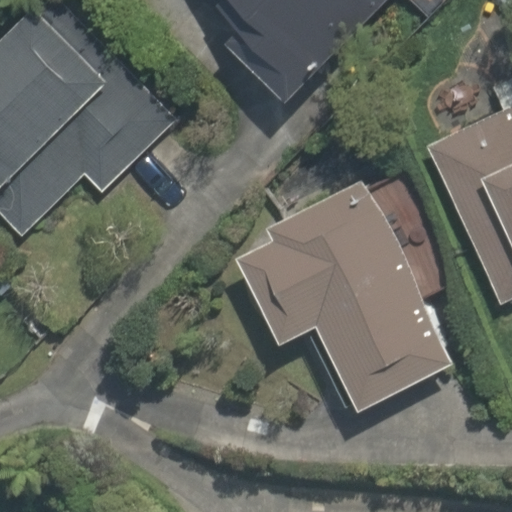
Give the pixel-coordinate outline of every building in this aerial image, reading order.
[(113,189),(186,110),(65,0),(56,0),(0,61),(0,191),(43,230),(95,173),(113,189)] [(232,0),(232,1),(263,27),(244,49),(315,109),(406,0),(232,0)] [(503,107),(441,135),(511,291),(511,67),(489,77),(503,107)] [(335,162),(282,189),(305,235),(266,255),(316,353),(353,334),(392,410),(487,361),(386,164),(347,184),(335,162)] [(430,511),(415,503),(410,511),(430,511)]
